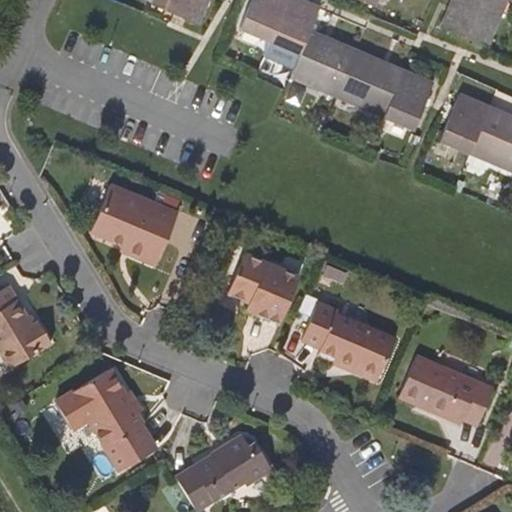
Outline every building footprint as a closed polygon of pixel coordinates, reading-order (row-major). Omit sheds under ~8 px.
[(196,22),(205,0),(153,0),(152,4),(196,22)] [(269,40),(285,0),(250,0),(239,27),(269,40)] [(300,53),(309,30),(318,9),(297,0),(285,0),(269,40),(300,53)] [(485,46),(504,0),(452,0),(441,26),(485,46)] [(336,95),(355,50),(309,30),(300,53),(291,75),(336,95)] [(383,115),(401,70),(355,50),(336,95),(383,115)] [(431,83),(401,70),(383,115),(412,128),(431,83)] [(468,152),(487,107),(458,94),(439,139),(468,152)] [(511,117),(487,107),(468,152),(511,170),(511,117)] [(109,233),(107,241),(122,247),(132,251),(130,257),(155,267),(177,213),(111,186),(94,227),(109,233)] [(91,234),(107,241),(109,233),(94,227),(91,234)] [(120,253),(130,257),(132,251),(122,247),(120,253)] [(257,307),(254,316),(279,326),(298,278),(243,255),(226,295),(246,303),(257,307)] [(35,322),(10,283),(0,289),(0,344),(14,367),(54,341),(41,318),(35,322)] [(243,311),(254,316),(257,307),(246,303),(243,311)] [(360,368),(357,377),(377,384),(396,341),(336,316),(336,312),(318,305),(303,341),(322,349),(322,352),(339,360),(360,368)] [(478,426),(493,388),(418,355),(401,395),(417,401),(416,405),(463,425),(464,421),(478,426)] [(336,368),(357,377),(360,368),(339,360),(336,368)] [(145,424),(111,370),(58,402),(75,429),(90,418),(122,471),(155,452),(140,428),(145,424)] [(177,477),(197,511),(244,482),(247,485),(272,469),(261,452),(255,455),(251,448),(243,436),(224,447),(225,451),(215,458),(213,454),(177,477)] [(256,445),(251,448),(255,455),(261,452),(256,445)]
